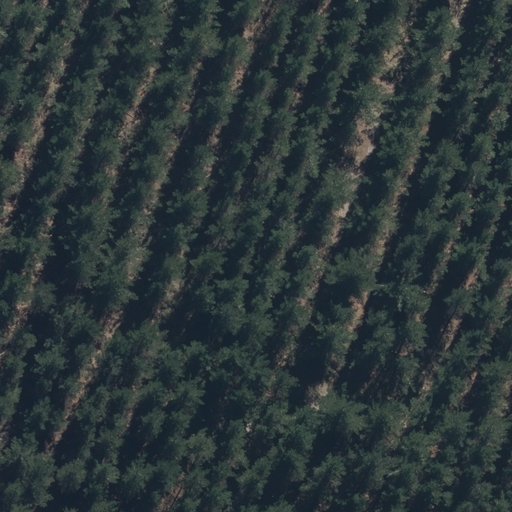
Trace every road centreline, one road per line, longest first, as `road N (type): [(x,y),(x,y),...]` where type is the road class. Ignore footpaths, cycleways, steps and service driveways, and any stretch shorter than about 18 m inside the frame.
road 1 (track): [(347,0),(356,218),(347,272),(321,328),(252,379),(134,435),(37,469),(26,511)]
road 2 (track): [(0,307),(511,452)]
